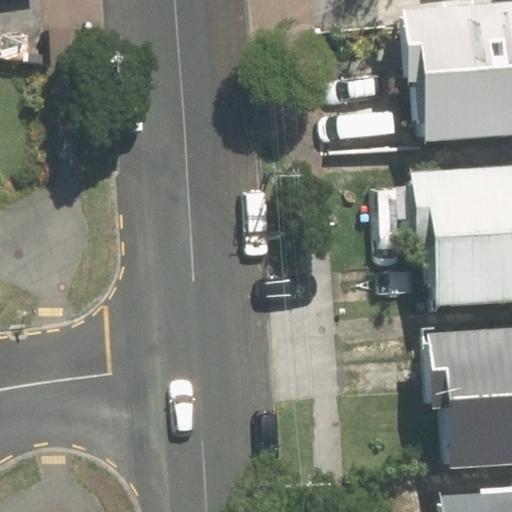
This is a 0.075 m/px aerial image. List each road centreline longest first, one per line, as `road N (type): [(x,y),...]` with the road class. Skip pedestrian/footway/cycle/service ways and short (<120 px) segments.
road 1 (tertiary): [(202,357),(176,0)]
road 2 (residential): [(202,357),(0,386)]
road 3 (tertiary): [(208,511),(202,357)]
